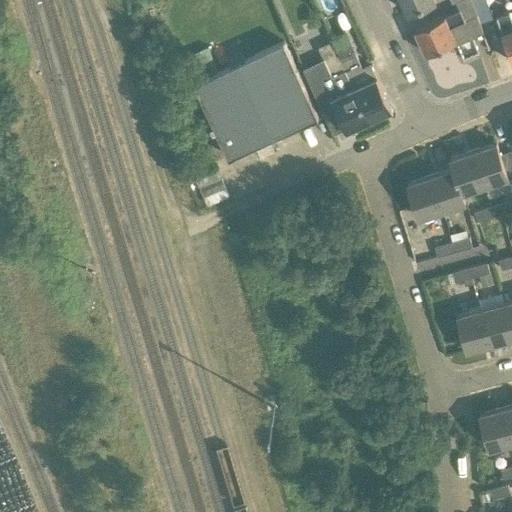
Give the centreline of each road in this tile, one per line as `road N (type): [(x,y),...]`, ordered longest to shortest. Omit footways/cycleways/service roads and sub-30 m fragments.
road 1 (residential): [(441,393),(364,152)]
road 2 (residential): [(426,127),(370,0)]
